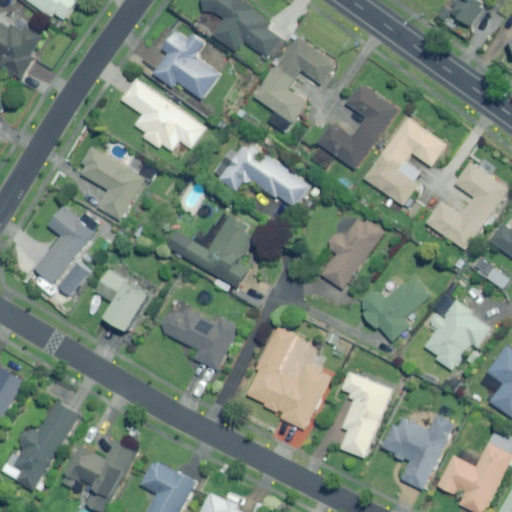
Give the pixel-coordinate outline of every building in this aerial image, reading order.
[(30,0),(55,17),(58,13),(68,21),(83,0),(30,0)] [(209,0),(208,12),(220,14),(229,20),(218,36),(241,51),(248,41),(272,57),(284,38),(270,29),(275,22),(257,9),(258,7),(248,0),(239,0),(240,0),(239,0),(209,0)] [(463,0),(454,13),(471,25),(488,0),(463,0)] [(26,35),(0,20),(0,55),(7,60),(3,68),(24,80),(36,59),(33,57),(45,37),(30,28),(26,35)] [(189,39),(179,32),(167,50),(172,54),(158,74),(176,87),(180,81),(205,99),(222,75),(198,57),(207,44),(193,35),(189,39)] [(338,64),(302,38),(260,97),(280,112),(273,122),(289,134),(311,103),(292,89),(305,70),(324,84),(338,64)] [(208,129),(140,80),(125,100),(146,115),(139,125),(150,133),(147,137),(162,148),(165,144),(175,151),(183,141),(194,149),(208,129)] [(403,111),(365,83),(350,103),(370,118),(357,137),(346,128),(342,133),(333,127),(322,142),(360,169),(403,111)] [(0,118),(2,119),(11,102),(0,95),(0,118)] [(450,146),(412,120),(370,180),(408,206),(422,185),(403,171),(415,153),(435,167),(450,146)] [(266,151),(257,145),(252,152),(246,148),(224,181),(240,191),(249,178),(279,198),(280,196),(298,208),(313,186),(271,158),(267,164),(260,159),(266,151)] [(148,179),(95,148),(85,165),(89,166),(84,174),(113,190),(102,208),(124,220),(148,179)] [(511,190),(475,164),(460,184),(479,198),(466,218),(446,204),(432,224),(469,250),(511,190)] [(39,269),(74,296),(92,271),(78,260),(104,226),(89,214),(84,220),(67,208),(53,227),(65,236),(39,269)] [(260,234),(233,217),(212,251),(183,233),(174,248),(240,288),(253,267),(243,261),(260,234)] [(298,231),(289,218),(258,241),(270,256),(297,235),(295,233),(298,231)] [(350,236),(345,233),(344,233),(343,233),(341,234),(340,235),(339,236),(337,236),(336,238),(336,239),(335,240),(334,241),(334,243),(333,244),(333,246),(333,247),(334,249),(342,255),(327,275),(347,289),(387,235),(363,218),(350,236)] [(511,228),(507,225),(495,242),(511,253),(511,228)] [(511,283),(511,278),(497,268),(490,278),(507,290),(511,283)] [(380,292),(366,306),(372,311),(368,315),(398,343),(422,318),(416,313),(438,291),(417,271),(389,300),(380,292)] [(154,296),(114,272),(101,293),(119,304),(111,319),(132,332),(154,296)] [(476,312),(460,301),(447,320),(441,316),(435,325),(442,330),(430,347),(442,356),(439,359),(455,370),(474,344),(481,349),(494,330),(474,315),(476,312)] [(222,324),(178,302),(164,331),(203,350),(198,359),(221,371),(242,328),(224,319),(222,324)] [(320,347),(282,328),(261,369),(265,371),(252,395),(287,413),(284,419),(290,421),(308,431),(336,376),(311,363),(320,347)] [(511,347),(492,374),(508,385),(495,402),(511,414),(511,347)] [(0,427),(28,382),(7,369),(0,380),(0,427)] [(396,390),(354,373),(347,390),(355,393),(353,398),(358,400),(347,428),(353,431),(346,449),(368,458),(396,390)] [(22,445),(28,449),(22,459),(16,455),(6,471),(37,490),(83,415),(61,402),(41,434),(32,428),(22,445)] [(396,426),(386,448),(400,454),(398,457),(407,461),(408,458),(414,461),(405,480),(426,490),(458,424),(440,416),(433,430),(408,418),(403,429),(396,426)] [(511,434),(500,428),(485,458),(463,447),(443,487),(458,494),(461,489),(470,494),(464,505),(477,511),(488,511),(511,465),(511,434)] [(85,445),(69,475),(83,482),(85,479),(99,487),(90,504),(103,511),(106,511),(139,453),(120,442),(110,459),(85,445)] [(182,511),(198,481),(158,461),(146,486),(161,493),(151,511),(182,511)] [(236,504),(215,494),(206,511),(241,511),(234,509),(236,504)]
